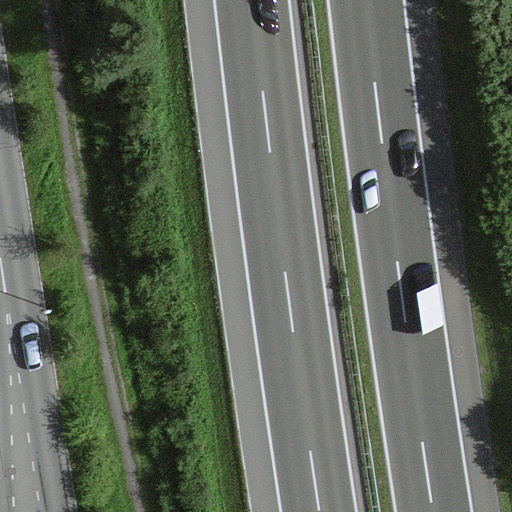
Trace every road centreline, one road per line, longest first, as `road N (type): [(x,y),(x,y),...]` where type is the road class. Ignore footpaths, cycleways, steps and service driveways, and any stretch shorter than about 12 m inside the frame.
road 1 (track): [(139,511),(73,213),(46,0)]
road 2 (motorway): [(437,511),(367,0)]
road 3 (motorway): [(254,0),(319,511)]
road 4 (unclassified): [(0,245),(46,511)]
